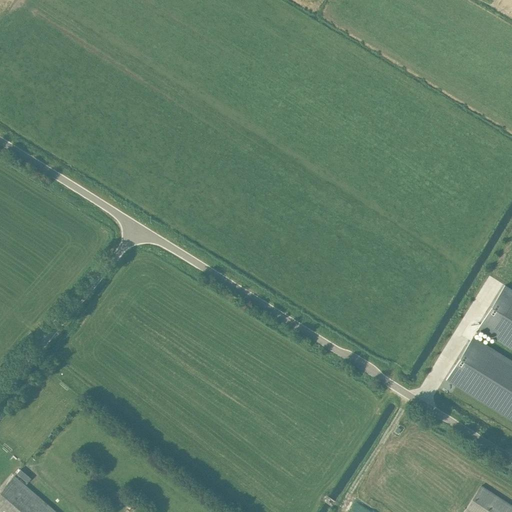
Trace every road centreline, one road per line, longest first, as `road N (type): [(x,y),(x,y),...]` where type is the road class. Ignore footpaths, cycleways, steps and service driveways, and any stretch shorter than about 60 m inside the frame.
road 1 (unclassified): [(511,456),(156,229)]
road 2 (unclassified): [(0,410),(156,229)]
road 3 (unclassified): [(156,229),(0,133)]
